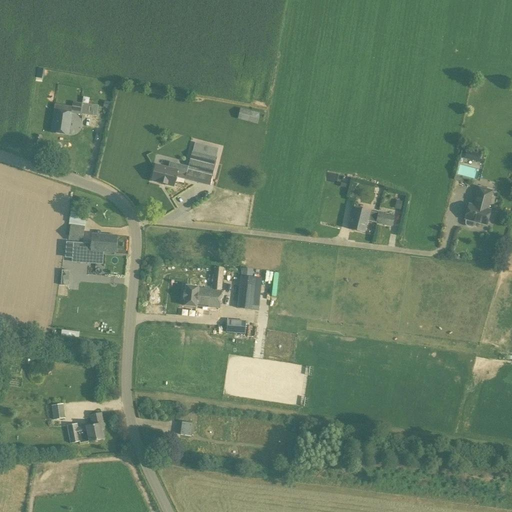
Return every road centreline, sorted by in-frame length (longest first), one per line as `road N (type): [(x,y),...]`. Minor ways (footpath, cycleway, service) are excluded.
road 1 (unclassified): [(166,511),(126,404),(133,218),(104,190),(0,155)]
road 2 (unknown): [(133,218),(392,248)]
